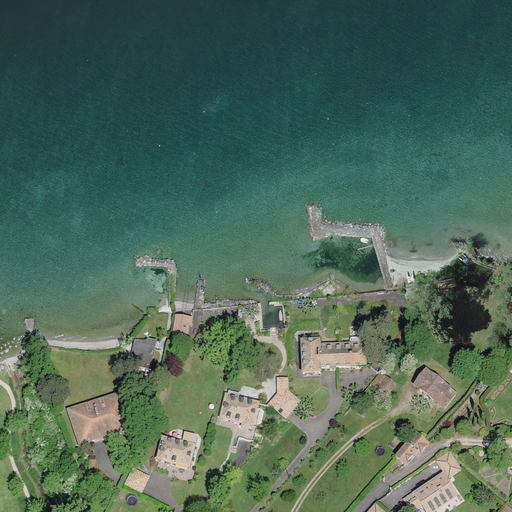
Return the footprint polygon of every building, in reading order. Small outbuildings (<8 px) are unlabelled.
[(454,278),(438,282),(442,299),(456,284),(454,278)] [(192,319),(177,317),(173,343),(186,345),(189,324),(191,325),(192,319)] [(151,371),(157,341),(148,339),(146,342),(134,341),(133,348),(126,347),(123,361),(131,363),(130,367),(151,371)] [(320,340),(301,341),(303,376),(322,375),(321,368),(361,366),(360,343),(321,345),(320,340)] [(424,369),(413,384),(444,408),(455,394),(424,369)] [(278,395),(268,406),(287,419),(301,401),(289,392),(288,379),(278,379),(278,395)] [(386,396),(395,385),(388,380),(379,391),(386,396)] [(227,396),(221,419),(243,424),(241,429),(253,432),(260,404),(239,398),(240,395),(230,393),(229,396),(227,396)] [(123,394),(68,411),(79,446),(134,428),(123,394)] [(416,433),(396,457),(406,465),(415,455),(414,454),(415,453),(419,455),(429,443),(416,433)] [(191,469),(196,446),(193,445),(195,436),(185,434),(183,444),(161,439),(156,461),(191,469)] [(423,511),(431,511),(457,495),(447,480),(462,469),(450,451),(435,461),(444,474),(405,500),(413,511),(415,511),(421,508),(423,511)] [(126,486),(143,493),(150,477),(134,469),(126,486)]
